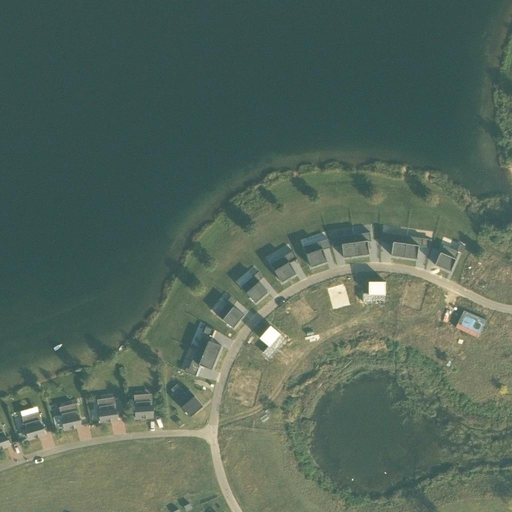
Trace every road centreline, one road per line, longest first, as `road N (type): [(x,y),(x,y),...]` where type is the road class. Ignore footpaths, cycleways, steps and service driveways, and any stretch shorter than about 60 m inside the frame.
road 1 (residential): [(511,302),(376,261),(327,264),(286,283),(228,348),(212,435)]
road 2 (residential): [(212,435),(116,436),(45,450),(0,472)]
